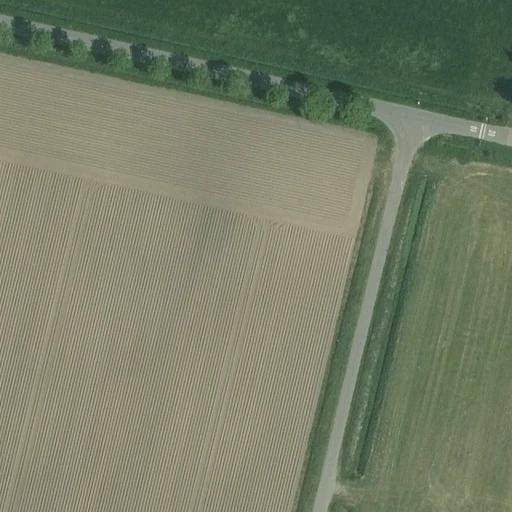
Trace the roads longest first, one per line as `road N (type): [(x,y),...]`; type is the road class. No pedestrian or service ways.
road 1 (unclassified): [(0,24),(409,116)]
road 2 (unclassified): [(316,511),(409,116)]
